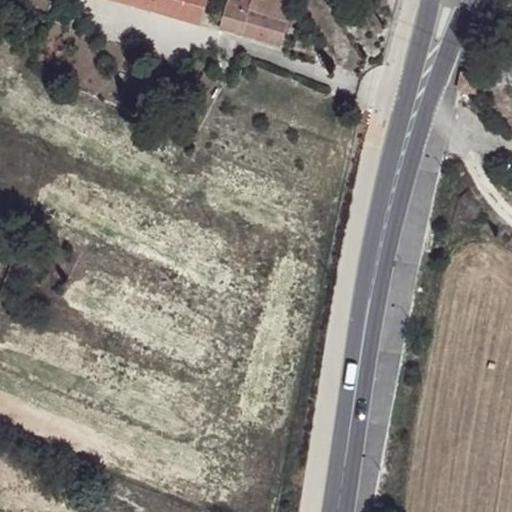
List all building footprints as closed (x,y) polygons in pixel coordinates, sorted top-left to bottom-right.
[(206,0),(125,0),(200,22),(206,0)] [(293,5),(279,0),(227,0),(227,2),(288,21),(293,5)] [(281,45),(289,21),(288,21),(227,2),(219,27),(281,45)] [(511,83),(511,52),(501,50),(495,81),(511,83)] [(476,93),(480,75),(461,72),(458,89),(476,93)]
